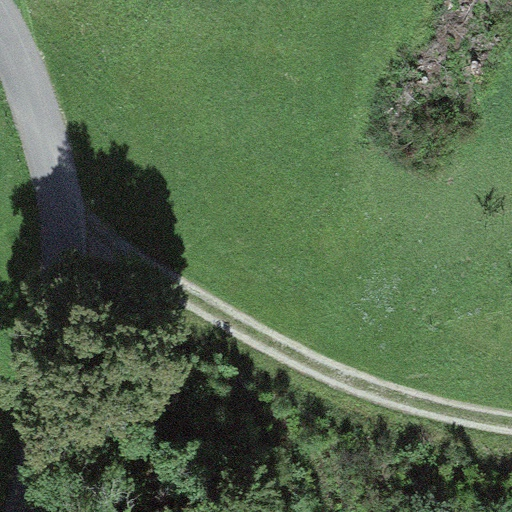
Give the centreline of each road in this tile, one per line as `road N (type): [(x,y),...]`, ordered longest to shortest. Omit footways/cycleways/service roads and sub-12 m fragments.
road 1 (unclassified): [(0,8),(24,46),(75,210),(77,320),(51,446),(27,511)]
road 2 (track): [(511,436),(371,402),(236,339),(75,210)]
